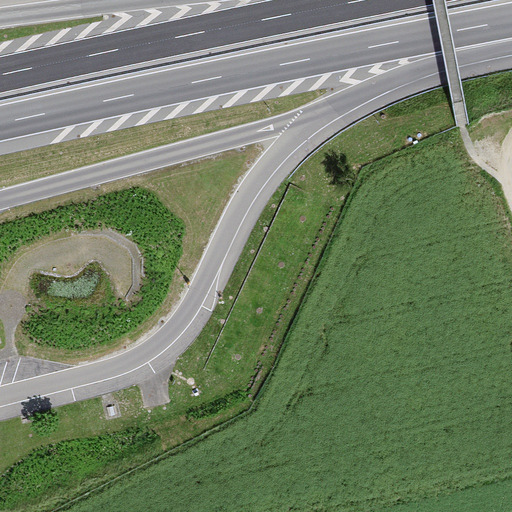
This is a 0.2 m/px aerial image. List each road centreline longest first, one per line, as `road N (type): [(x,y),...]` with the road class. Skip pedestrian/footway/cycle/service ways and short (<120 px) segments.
road 1 (motorway): [(0,123),(511,19)]
road 2 (motorway): [(359,0),(0,74)]
road 3 (motorway): [(317,114),(511,37)]
road 4 (motorway): [(131,0),(0,16)]
